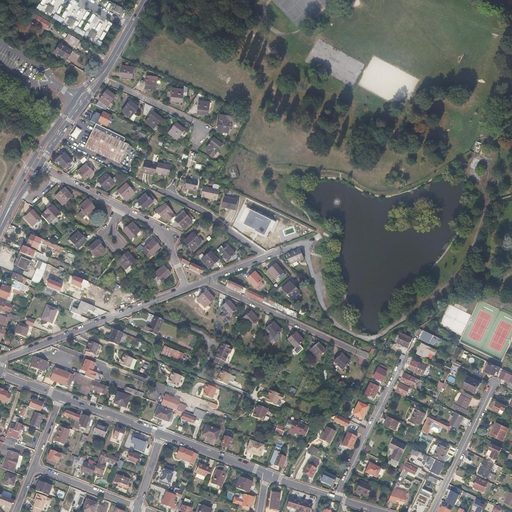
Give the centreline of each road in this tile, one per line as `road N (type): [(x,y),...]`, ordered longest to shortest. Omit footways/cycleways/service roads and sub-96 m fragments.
road 1 (residential): [(0,359),(186,287)]
road 2 (residential): [(204,281),(263,257),(204,211),(155,187)]
road 3 (residential): [(204,281),(367,358)]
road 4 (residential): [(336,498),(404,356)]
road 5 (residential): [(492,384),(432,511)]
road 6 (residential): [(101,78),(202,126),(195,144)]
